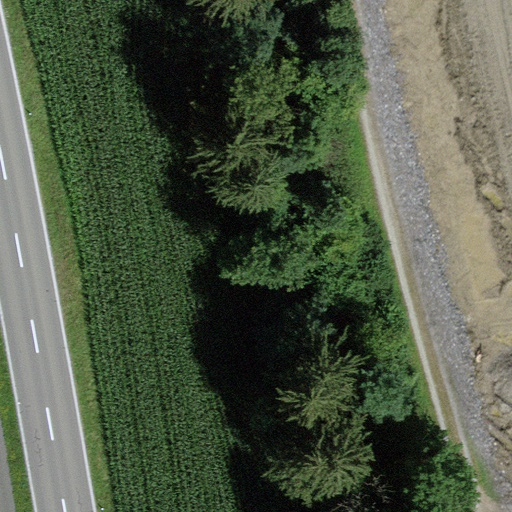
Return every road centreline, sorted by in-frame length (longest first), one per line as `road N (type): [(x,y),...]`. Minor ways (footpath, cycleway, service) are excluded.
road 1 (track): [(360,0),(463,511)]
road 2 (secondary): [(0,147),(65,511)]
